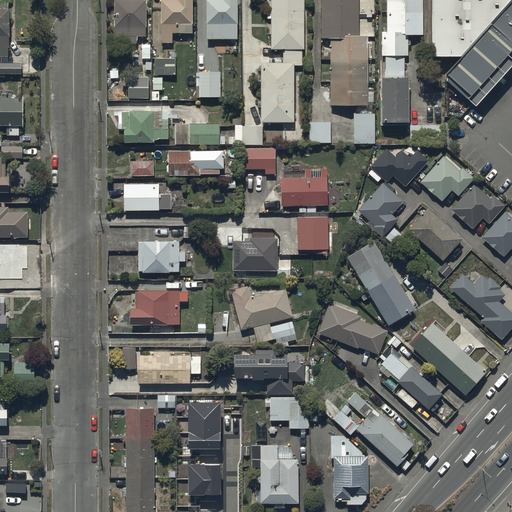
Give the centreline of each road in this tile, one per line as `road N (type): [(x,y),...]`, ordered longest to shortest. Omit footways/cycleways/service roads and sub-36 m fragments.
road 1 (residential): [(75,511),(76,0)]
road 2 (primary): [(412,511),(511,397)]
